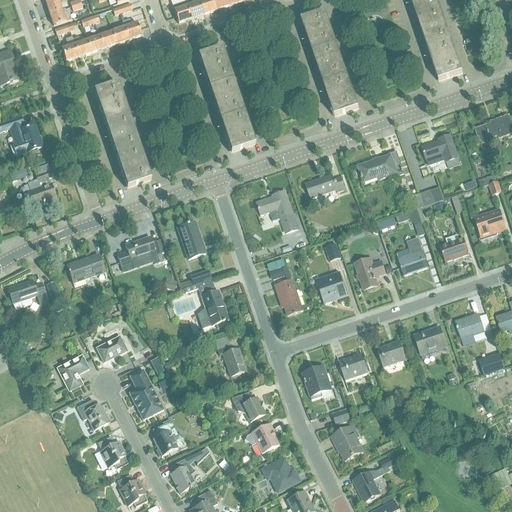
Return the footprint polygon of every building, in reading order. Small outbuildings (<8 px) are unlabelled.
[(211,0),(209,0),(199,4),(203,16),(216,12),(211,0)] [(226,0),(211,0),(216,12),(229,8),(226,0)] [(436,70),(441,83),(461,77),(434,0),(411,0),(413,7),(415,6),(423,32),(421,32),(424,39),(425,38),(434,65),(433,65),(435,71),(436,70)] [(46,5),(50,16),(61,12),(57,1),(46,5)] [(70,4),(71,9),(81,5),(80,1),(70,4)] [(191,1),(185,4),(187,8),(191,21),(203,16),(199,4),(192,6),(191,1)] [(187,8),(185,4),(185,3),(172,7),(178,25),(191,21),(187,8)] [(131,5),(118,10),(120,16),(133,11),(131,5)] [(61,12),(50,16),(53,27),(71,21),(68,13),(66,14),(64,11),(61,12)] [(333,106),(337,118),(356,112),(323,15),(304,22),(308,35),(306,35),(308,42),(310,41),(319,67),(317,67),(319,74),(321,73),(330,100),(329,101),(331,106),(333,106)] [(95,25),(92,18),(81,22),(83,29),(95,25)] [(122,24),(124,29),(128,42),(142,37),(137,25),(132,26),(130,21),(122,24)] [(69,33),(67,27),(55,32),(57,37),(69,33)] [(124,29),(112,33),(116,46),(128,42),(124,29)] [(112,33),(99,38),(103,50),(116,46),(112,33)] [(79,38),(72,41),(78,59),(91,55),(87,42),(81,44),(79,38)] [(99,38),(87,42),(91,55),(103,50),(99,38)] [(78,59),(72,41),(71,39),(65,41),(67,48),(61,51),(66,63),(78,59)] [(481,49),(484,56),(491,53),(488,47),(481,49)] [(229,141),(233,154),(253,147),(220,51),(200,58),(204,70),(202,71),(205,77),(206,77),(215,103),(214,103),(216,109),(217,108),(226,134),(225,135),(227,141),(229,141)] [(0,83),(4,82),(5,85),(17,81),(13,68),(11,68),(10,63),(13,62),(9,53),(0,55),(0,83)] [(125,176),(129,189),(149,182),(116,87),(96,93),(101,106),(99,107),(101,112),(103,112),(112,138),(110,139),(112,144),(114,144),(123,170),(121,170),(123,176),(125,176)] [(511,135),(511,124),(509,116),(496,121),(496,123),(474,130),(477,139),(478,138),(481,146),(490,143),(489,140),(497,138),(498,140),(511,135)] [(21,119),(2,125),(0,125),(0,133),(4,132),(23,126),(21,119)] [(21,127),(10,130),(15,145),(13,145),(17,157),(40,149),(36,136),(37,135),(35,127),(22,132),(21,127)] [(426,162),(427,161),(428,166),(445,161),(446,164),(458,160),(450,137),(438,141),(439,144),(434,146),(434,145),(421,149),(426,162)] [(404,176),(404,174),(397,154),(389,156),(390,158),(358,169),(363,184),(376,179),(377,183),(388,179),(387,177),(396,174),(398,178),(404,176)] [(444,163),(432,166),(434,172),(446,169),(444,163)] [(35,177),(37,182),(28,185),(30,192),(27,193),(32,208),(39,206),(40,207),(41,207),(47,207),(48,210),(57,207),(50,186),(49,186),(47,180),(52,178),(50,172),(49,172),(47,166),(36,170),(38,176),(35,177)] [(511,166),(501,169),(502,174),(511,172),(511,166)] [(14,175),(15,182),(34,180),(33,173),(14,175)] [(497,184),(494,177),(479,182),(482,189),(489,187),(493,197),(502,194),(498,184),(497,184)] [(337,194),(345,192),(341,179),(333,182),(331,178),(305,187),(310,201),(337,192),(337,194)] [(466,185),(469,192),(481,186),(477,180),(466,185)] [(439,189),(420,195),(425,208),(444,202),(439,189)] [(273,225),(280,222),(281,222),(286,236),(298,232),(285,194),(273,198),(274,200),(257,206),(261,219),(270,216),(273,225)] [(411,198),(415,211),(417,211),(425,208),(420,195),(411,198)] [(457,198),(451,200),(457,215),(463,213),(457,198)] [(417,212),(421,224),(428,222),(424,210),(417,212)] [(417,211),(415,211),(410,213),(415,227),(421,225),(417,211)] [(495,226),(503,223),(499,211),(477,218),(476,213),(469,216),(471,221),(475,219),(482,239),(497,234),(495,226)] [(195,224),(177,230),(188,261),(206,255),(195,224)] [(292,238),(295,247),(310,242),(307,233),(292,238)] [(445,240),(447,246),(440,248),(445,264),(469,256),(464,240),(455,243),(454,237),(445,240)] [(157,265),(163,263),(161,255),(163,255),(159,242),(151,244),(149,239),(124,247),(126,253),(116,257),(120,268),(131,265),(130,261),(153,253),(157,265)] [(325,250),(330,263),(341,260),(336,246),(325,250)] [(397,255),(399,261),(404,278),(428,270),(423,253),(411,257),(409,251),(397,255)] [(67,267),(73,285),(104,274),(99,257),(67,267)] [(374,278),(385,275),(381,263),(375,265),(376,266),(372,267),(370,260),(355,265),(363,288),(376,284),(374,278)] [(282,265),(280,261),(269,265),(270,269),(282,265)] [(190,279),(193,287),(212,281),(209,273),(190,279)] [(335,300),(349,295),(341,273),(322,280),(325,287),(321,288),(327,306),(336,303),(335,300)] [(175,288),(177,288),(175,281),(168,284),(170,290),(171,290),(171,291),(175,289),(175,288)] [(180,292),(193,287),(191,281),(178,286),(180,292)] [(199,291),(206,311),(199,317),(204,330),(216,326),(217,330),(223,328),(222,324),(223,324),(223,325),(225,324),(225,323),(229,321),(226,313),(224,313),(223,309),(224,309),(219,293),(216,294),(212,282),(185,291),(186,295),(199,291)] [(275,288),(280,301),(281,306),(283,305),(288,319),(303,314),(293,282),(275,288)] [(37,297),(37,300),(40,308),(48,306),(41,285),(34,287),(32,283),(8,291),(13,306),(13,305),(14,308),(21,305),(20,303),(23,302),(23,304),(31,302),(30,300),(37,297)] [(511,336),(511,305),(511,306),(511,309),(511,315),(497,320),(502,334),(510,332),(511,336)] [(483,316),(487,332),(493,331),(489,314),(483,316)] [(474,337),(474,338),(485,335),(479,317),(456,324),(461,341),(469,339),(474,337)] [(415,338),(421,357),(446,348),(440,330),(415,338)] [(96,350),(104,365),(127,353),(120,338),(96,350)] [(376,351),(383,370),(406,362),(400,343),(376,351)] [(485,346),(468,350),(471,359),(488,354),(485,346)] [(217,351),(219,357),(223,356),(231,378),(246,373),(238,351),(231,353),(229,347),(217,351)] [(142,364),(156,357),(154,352),(140,359),(142,364)] [(499,354),(479,361),(484,377),(505,370),(499,354)] [(339,364),(345,382),(368,375),(362,357),(339,364)] [(57,370),(69,394),(82,387),(77,377),(81,375),(89,371),(82,358),(57,370)] [(157,360),(150,363),(156,376),(163,373),(157,360)] [(166,364),(168,370),(175,367),(173,361),(166,364)] [(303,376),(310,396),(312,402),(323,399),(322,395),(331,392),(330,389),(334,388),(332,384),(329,385),(324,369),(303,376)] [(164,412),(143,372),(129,379),(136,392),(129,396),(143,423),(164,412)] [(161,382),(162,390),(172,389),(171,381),(161,382)] [(250,394),(243,396),(231,401),(237,413),(245,415),(250,425),(265,417),(261,409),(263,404),(254,401),(250,394)] [(88,421),(94,433),(109,425),(100,406),(96,408),(93,402),(77,410),(83,423),(88,421)] [(333,416),(334,420),(336,427),(350,423),(346,411),(333,416)] [(160,437),(152,441),(158,452),(156,452),(159,458),(161,458),(161,459),(169,455),(170,457),(176,454),(175,452),(177,451),(179,453),(187,449),(181,436),(178,437),(171,423),(157,430),(160,437)] [(251,435),(262,456),(279,447),(274,439),(275,438),(272,434),(274,433),(270,426),(251,435)] [(340,454),(345,464),(363,454),(356,440),(359,439),(353,428),(331,439),(339,454),(340,454)] [(114,467),(116,473),(128,466),(122,455),(124,454),(119,444),(115,446),(111,439),(98,446),(105,460),(103,461),(108,470),(114,467)] [(206,450),(186,460),(172,467),(176,473),(170,476),(177,489),(176,490),(176,491),(177,490),(180,496),(189,491),(190,492),(191,490),(199,486),(198,486),(196,487),(191,478),(196,473),(195,472),(194,473),(189,467),(194,462),(198,466),(209,455),(206,450)] [(221,464),(227,472),(233,468),(227,460),(221,464)] [(383,471),(377,474),(371,474),(354,482),(365,504),(378,498),(371,483),(389,474),(388,470),(396,466),(393,460),(380,466),(383,471)] [(284,461),(280,463),(262,472),(267,481),(270,480),(278,494),(299,483),(293,471),(289,472),(284,461)] [(511,475),(509,477),(506,470),(490,477),(498,492),(511,485),(511,475)] [(130,477),(117,484),(124,498),(123,499),(128,508),(133,505),(135,510),(147,504),(141,492),(143,491),(138,481),(134,483),(130,477)] [(213,511),(212,509),(217,506),(210,492),(197,499),(201,507),(191,511),(213,511)] [(313,511),(304,493),(286,502),(290,511),(313,511)] [(399,511),(394,503),(376,511),(399,511)]
